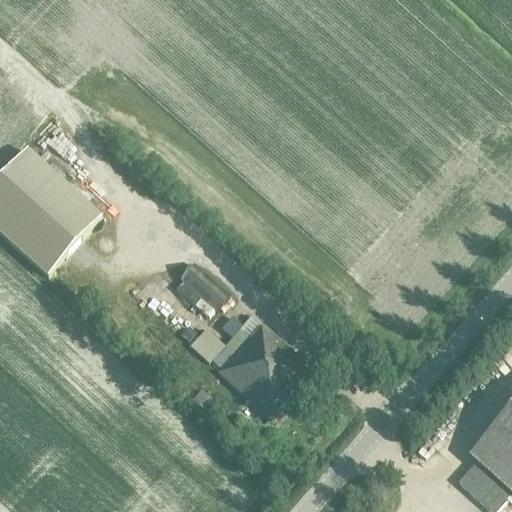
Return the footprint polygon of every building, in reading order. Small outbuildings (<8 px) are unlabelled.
[(0,238),(48,282),(103,220),(28,153),(0,184),(0,238)] [(232,300),(196,268),(182,284),(184,286),(178,293),(210,321),(216,314),(218,316),(232,300)] [(212,365),(222,373),(219,376),(273,425),(316,377),(264,330),(251,345),(240,335),(212,365)] [(511,417),(473,461),(511,495),(511,417)] [(511,501),(475,469),(459,487),(482,507),(487,511),(502,511),(511,502),(511,501)]
